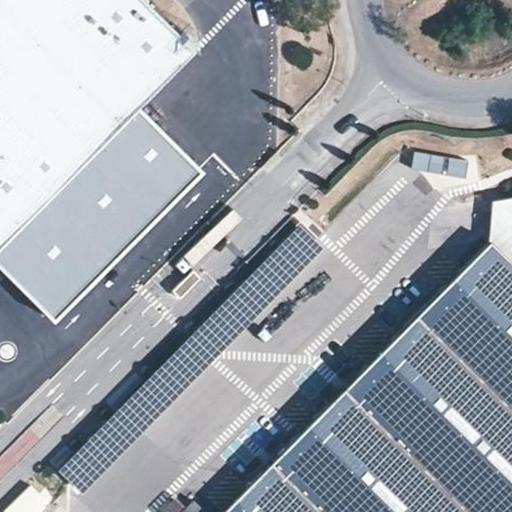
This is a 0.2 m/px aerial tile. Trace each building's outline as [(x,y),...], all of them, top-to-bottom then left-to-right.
[(0,0),(0,248),(193,55),(137,0),(0,0)] [(163,189),(185,211),(217,181),(227,191),(268,151),(258,142),(263,137),(232,105),(175,160),(184,169),(163,189)] [(347,217),(404,156),(392,144),(334,205),(347,217)] [(404,157),(376,187),(387,198),(416,168),(404,157)] [(346,216),(356,227),(386,200),(375,189),(346,216)] [(511,511),(511,196),(492,201),(495,237),(222,511),(511,511)] [(274,251),(291,265),(316,234),(299,220),(274,251)] [(93,317),(60,350),(70,360),(103,327),(93,317)] [(37,371),(5,401),(17,413),(49,384),(37,371)]
